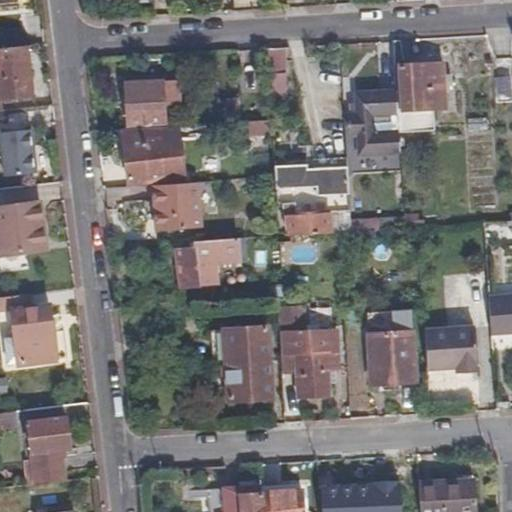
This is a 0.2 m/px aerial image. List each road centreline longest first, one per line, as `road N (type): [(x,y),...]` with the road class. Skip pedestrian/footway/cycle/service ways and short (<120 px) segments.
road 1 (residential): [(64,45),(511,16)]
road 2 (residential): [(112,454),(64,45)]
road 3 (residential): [(510,431),(112,454)]
